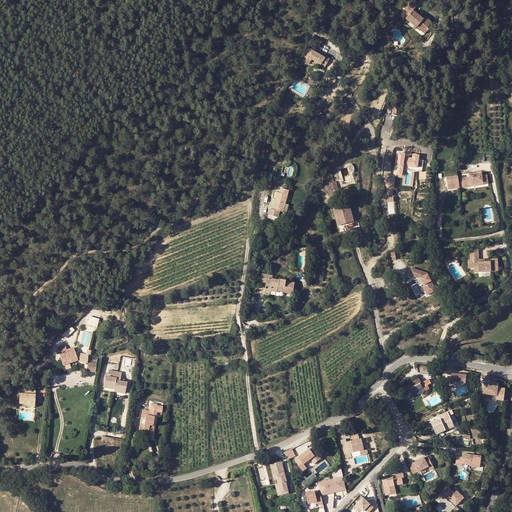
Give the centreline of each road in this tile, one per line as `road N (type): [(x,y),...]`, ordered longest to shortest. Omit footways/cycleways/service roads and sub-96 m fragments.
road 1 (track): [(258,454),(237,319),(250,233),(245,202),(159,227),(126,250),(75,254),(0,332)]
road 2 (unclassified): [(379,384),(340,416),(194,475),(125,481),(69,464),(0,469)]
road 3 (residential): [(334,511),(403,439),(379,384)]
road 4 (unclassified): [(511,374),(414,358),(379,384)]
